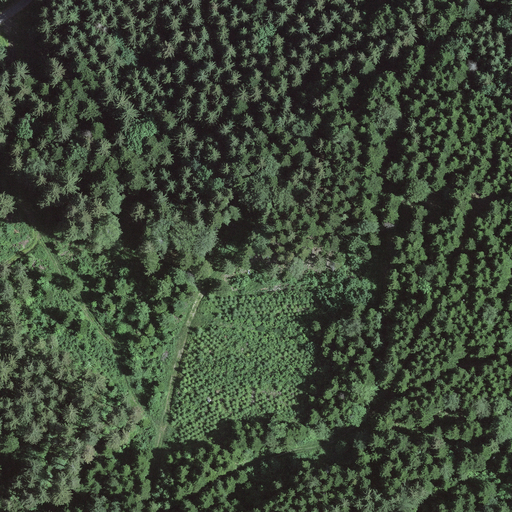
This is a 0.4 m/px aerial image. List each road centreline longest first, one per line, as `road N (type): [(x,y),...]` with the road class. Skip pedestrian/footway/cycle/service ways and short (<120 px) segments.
road 1 (track): [(144,511),(162,431),(116,348),(70,289),(14,180),(14,61),(2,18)]
road 2 (track): [(162,431),(190,314),(211,276),(322,134),(460,0)]
